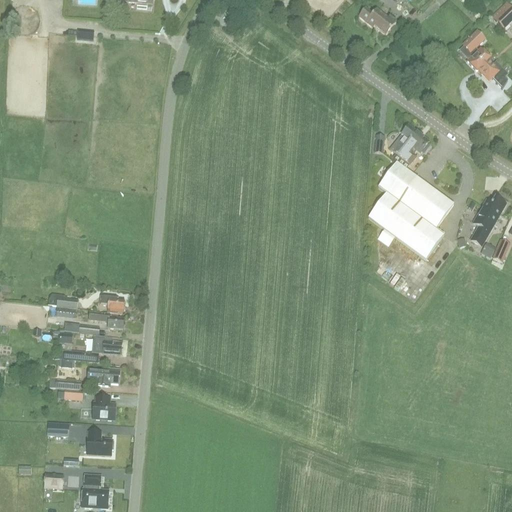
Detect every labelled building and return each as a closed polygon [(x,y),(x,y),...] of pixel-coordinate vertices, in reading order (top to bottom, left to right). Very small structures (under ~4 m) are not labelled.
[(127,0),(127,4),(137,5),(136,10),(147,11),(147,6),(152,6),(152,0),(127,0)] [(409,0),(409,1),(426,14),(435,0),(409,0)] [(511,23),(511,9),(507,4),(491,18),(503,31),(511,23)] [(358,19),(366,25),(372,30),(374,28),(385,37),(396,24),(389,19),(388,21),(376,12),(372,17),(365,11),(358,19)] [(78,32),(77,43),(93,44),(93,32),(78,32)] [(485,42),(477,33),(462,47),(463,49),(459,53),(467,62),(466,63),(477,76),(479,74),(489,85),(492,81),(502,92),(508,82),(505,79),(509,76),(496,63),(494,66),(491,63),(492,62),(480,50),(478,52),(476,51),(485,42)] [(449,73),(461,81),(466,74),(454,66),(449,73)] [(451,78),(448,83),(443,80),(438,89),(458,102),(467,87),(451,78)] [(401,137),(390,151),(396,155),(398,157),(405,147),(406,148),(410,143),(412,144),(414,141),(415,142),(419,136),(407,127),(400,136),(401,137)] [(396,155),(391,162),(395,165),(396,164),(397,165),(401,160),(410,166),(416,159),(413,156),(416,152),(420,155),(422,153),(424,155),(430,146),(428,144),(429,144),(419,136),(415,142),(414,141),(412,144),(410,143),(406,148),(405,147),(398,157),(396,155)] [(383,155),(385,138),(376,137),(374,154),(383,155)] [(386,195),(368,219),(425,261),(444,236),(436,230),(453,206),(397,165),(396,164),(395,165),(378,189),(386,195)] [(495,200),(492,205),(486,202),(473,226),(479,229),(471,243),(482,248),(505,206),(495,200)] [(463,240),(457,241),(459,249),(465,247),(463,240)] [(500,241),(492,260),(502,265),(510,246),(500,241)] [(411,263),(406,268),(414,274),(418,269),(411,263)] [(391,290),(407,295),(410,284),(394,279),(391,290)] [(100,298),(99,306),(108,307),(107,314),(117,315),(118,314),(123,314),(123,313),(124,312),(125,309),(124,308),(124,302),(118,302),(118,300),(100,298)] [(49,305),(49,307),(77,310),(78,302),(58,300),(57,305),(49,305)] [(77,310),(49,307),(49,308),(56,309),(55,318),(75,321),(76,311),(77,311),(77,310)] [(89,321),(99,322),(108,323),(108,330),(123,331),(124,322),(117,321),(117,320),(109,319),(109,318),(89,316),(89,321)] [(99,329),(79,326),(79,327),(78,335),(80,335),(98,337),(99,329)] [(72,334),(60,333),(59,343),(71,344),(72,334)] [(50,346),(50,335),(40,335),(40,346),(50,346)] [(93,338),(91,354),(103,355),(121,357),(122,345),(112,344),(112,341),(105,340),(105,339),(93,338)] [(70,357),(70,362),(98,364),(98,356),(76,354),(76,356),(72,356),(70,357)] [(99,370),(89,369),(87,384),(96,385),(96,387),(110,388),(110,385),(118,386),(119,377),(120,371),(108,370),(107,373),(99,373),(99,370)] [(55,390),(80,392),(81,383),(56,381),(55,390)] [(82,403),(83,394),(65,393),(64,401),(82,403)] [(93,404),(92,420),(114,422),(115,406),(109,406),(109,400),(95,399),(95,405),(93,404)] [(48,425),(47,437),(68,439),(69,426),(48,425)] [(111,442),(111,440),(100,440),(100,433),(88,433),(87,455),(110,456),(110,450),(112,450),(112,442),(111,442)] [(18,476),(31,476),(31,468),(18,468),(18,476)] [(63,476),(45,475),(44,490),(62,492),(63,476)] [(106,510),(107,492),(98,491),(98,487),(99,487),(100,477),(84,476),(83,490),(82,490),(82,499),(81,508),(106,510)]
